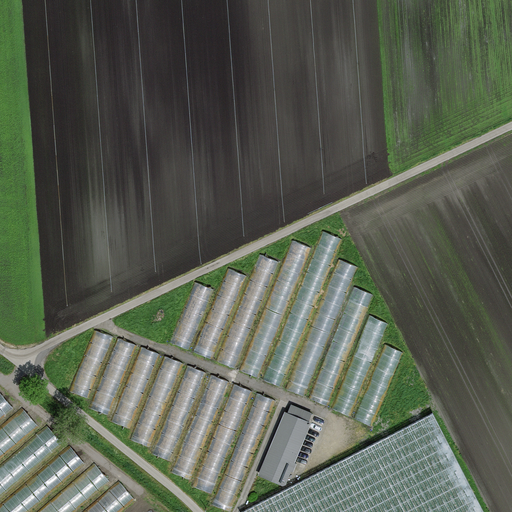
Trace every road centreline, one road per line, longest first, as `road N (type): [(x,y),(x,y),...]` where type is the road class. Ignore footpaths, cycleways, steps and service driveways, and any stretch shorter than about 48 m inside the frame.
road 1 (track): [(511,125),(57,339),(21,366)]
road 2 (track): [(21,366),(199,511)]
